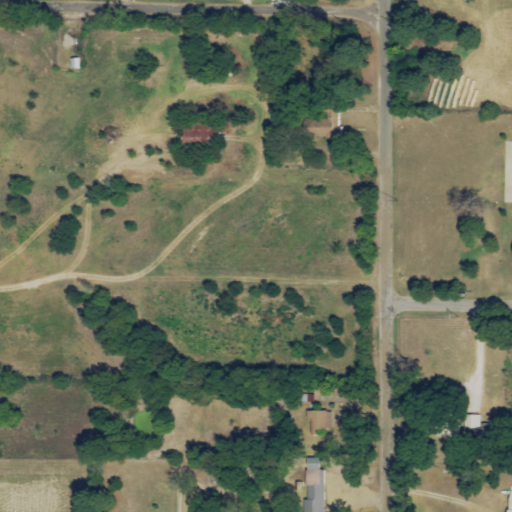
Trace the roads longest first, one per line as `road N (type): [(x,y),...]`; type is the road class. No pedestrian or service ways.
road 1 (residential): [(382,511),(382,47)]
road 2 (residential): [(0,1),(382,14)]
road 3 (residential): [(511,305),(382,304)]
